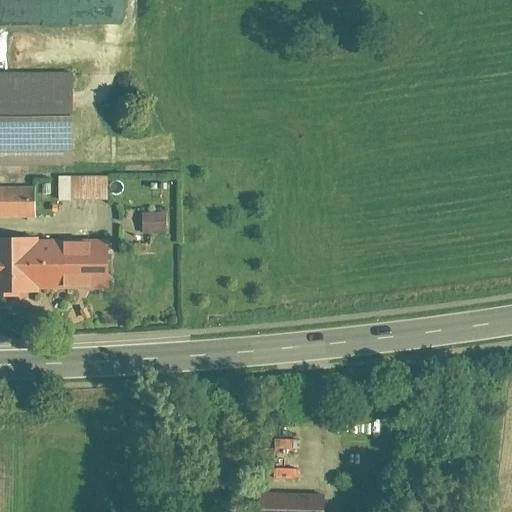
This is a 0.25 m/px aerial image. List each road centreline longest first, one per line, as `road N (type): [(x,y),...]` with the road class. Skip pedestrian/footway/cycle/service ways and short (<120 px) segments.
road 1 (primary): [(0,365),(400,336),(511,320)]
road 2 (track): [(327,511),(326,476),(301,470),(309,343)]
